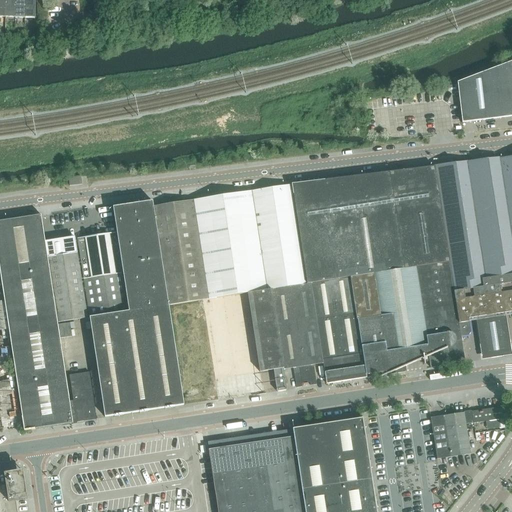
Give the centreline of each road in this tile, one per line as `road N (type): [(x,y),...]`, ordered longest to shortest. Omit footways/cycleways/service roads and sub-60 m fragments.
road 1 (unclassified): [(0,205),(511,141)]
road 2 (unclassified): [(33,446),(511,374)]
